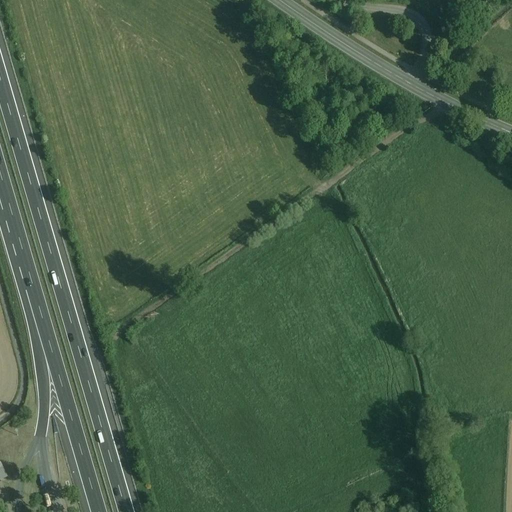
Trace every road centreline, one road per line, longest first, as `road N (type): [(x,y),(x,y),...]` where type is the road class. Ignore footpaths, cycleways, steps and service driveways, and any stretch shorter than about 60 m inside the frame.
road 1 (motorway): [(124,511),(0,82)]
road 2 (track): [(448,104),(111,340)]
road 3 (motorway): [(42,332),(95,511)]
road 4 (secondary): [(413,87),(274,0)]
road 5 (track): [(0,417),(18,404),(24,386),(0,276)]
road 6 (motorway): [(0,185),(42,332)]
road 7 (unclassified): [(413,87),(426,28),(392,7),(342,0)]
